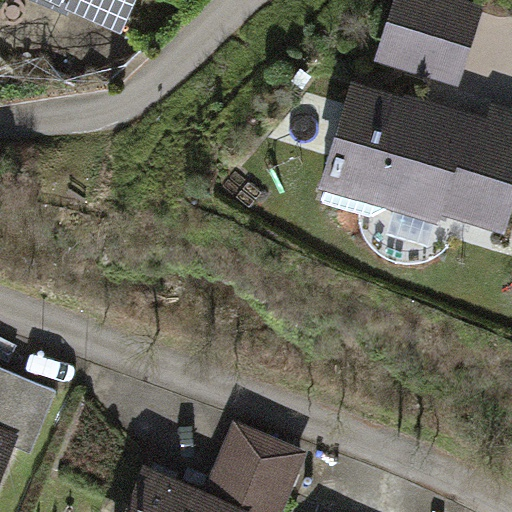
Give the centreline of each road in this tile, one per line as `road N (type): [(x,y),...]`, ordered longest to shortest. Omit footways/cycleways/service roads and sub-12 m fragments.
road 1 (residential): [(0,310),(502,511)]
road 2 (residential): [(0,120),(98,112),(168,68),(231,0)]
